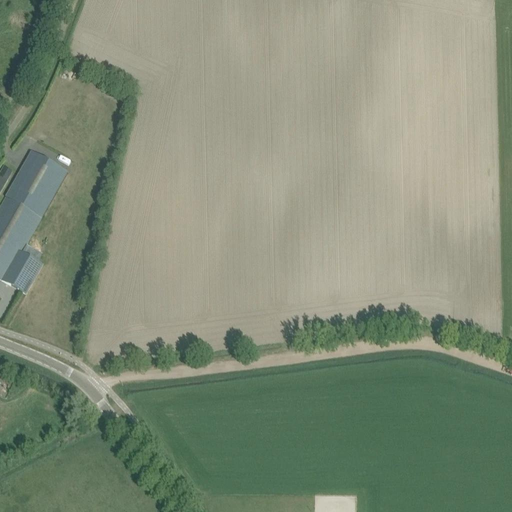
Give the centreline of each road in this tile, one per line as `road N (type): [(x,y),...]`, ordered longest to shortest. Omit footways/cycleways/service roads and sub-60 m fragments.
road 1 (track): [(87,387),(427,343),(511,372)]
road 2 (tertiary): [(175,511),(87,387),(0,341)]
road 3 (unclassified): [(0,146),(29,109),(74,0)]
